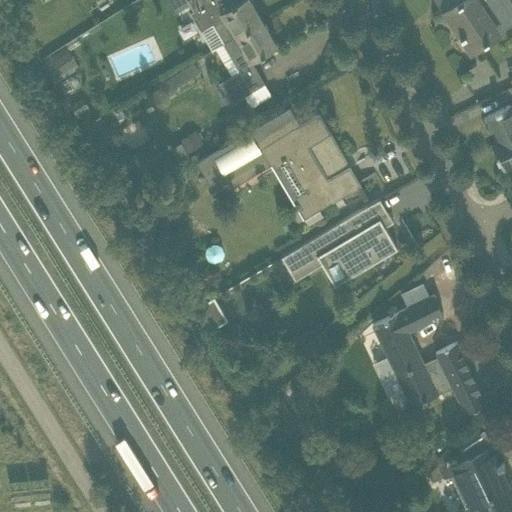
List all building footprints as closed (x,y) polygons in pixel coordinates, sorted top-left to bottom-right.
[(223,41),(262,18),(250,0),(187,0),(194,11),(190,13),(200,30),(212,23),(223,41)] [(466,34),(475,47),(511,21),(511,15),(501,0),(437,0),(461,33),(459,35),(461,37),(466,34)] [(277,44),(262,18),(223,41),(239,69),(223,79),(222,78),(219,77),(215,79),(215,84),(219,87),(221,85),(231,102),(264,83),(251,59),(277,44)] [(68,45),(43,58),(55,81),(80,68),(68,45)] [(505,106),(487,115),(499,142),(492,145),(503,169),(505,168),(511,164),(511,109),(510,104),(505,106)] [(289,107),(197,161),(215,190),(228,183),(230,187),(272,162),(296,201),(294,203),(303,218),(319,208),(318,206),(359,182),(349,165),(344,168),(323,134),(328,131),(318,113),(299,125),(289,107)] [(379,217),(371,203),(282,256),(295,279),(322,263),(335,284),(397,247),(385,226),(393,221),(388,212),(386,213),(387,213),(379,217)] [(411,407),(452,387),(465,413),(486,403),(456,341),(436,351),(440,359),(425,366),(408,330),(443,314),(434,294),(372,323),(403,389),(402,389),(411,407)] [(214,296),(199,305),(212,328),(227,319),(214,296)] [(279,400),(263,409),(277,431),(292,422),(279,400)] [(476,452),(453,463),(472,504),(461,509),(462,511),(495,511),(499,510),(511,504),(511,478),(504,462),(502,459),(495,443),(476,452)]
